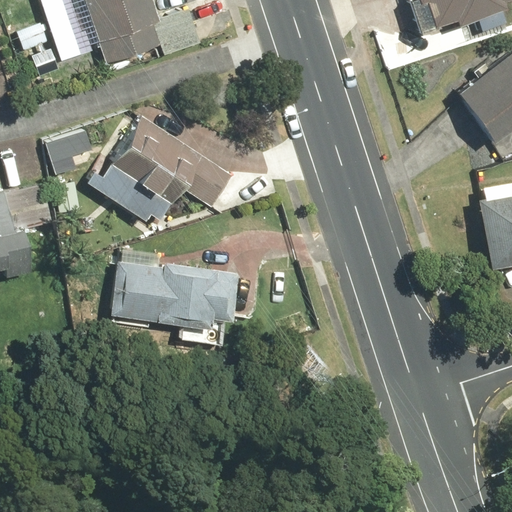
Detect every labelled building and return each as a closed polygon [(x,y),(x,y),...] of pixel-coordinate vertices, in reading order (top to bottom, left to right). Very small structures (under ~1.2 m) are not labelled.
[(86,0),(106,57),(168,36),(155,0),(86,0)] [(406,0),(414,24),(496,0),(406,0)] [(46,37),(39,18),(5,30),(13,50),(46,37)] [(59,66),(53,45),(33,51),(39,72),(59,66)] [(511,47),(448,91),(479,137),(511,114),(511,47)] [(232,170),(140,111),(101,170),(95,166),(87,180),(144,216),(150,208),(158,214),(178,183),(210,204),(232,170)] [(9,186),(0,187),(0,259),(33,253),(26,220),(17,222),(9,186)] [(511,188),(465,196),(475,265),(511,259),(511,188)] [(164,263),(117,256),(109,307),(211,322),(211,318),(229,321),(237,268),(165,257),(164,263)]
